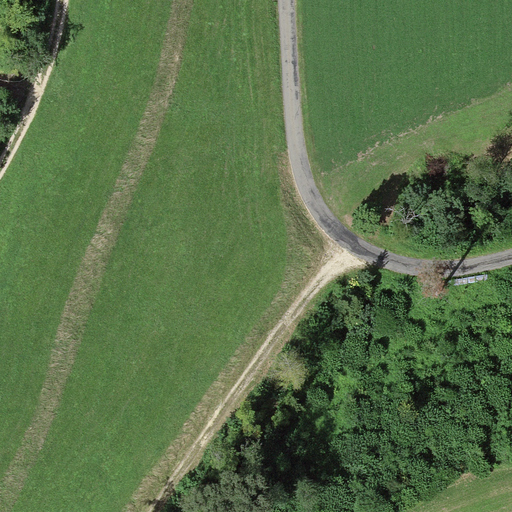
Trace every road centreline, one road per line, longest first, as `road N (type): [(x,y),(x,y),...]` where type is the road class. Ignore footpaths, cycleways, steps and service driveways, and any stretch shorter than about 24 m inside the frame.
road 1 (unclassified): [(511,255),(442,267),(389,262),(329,224),(303,179),(287,0)]
road 2 (track): [(154,511),(276,331),(351,244)]
road 3 (track): [(0,173),(45,71),(63,0)]
